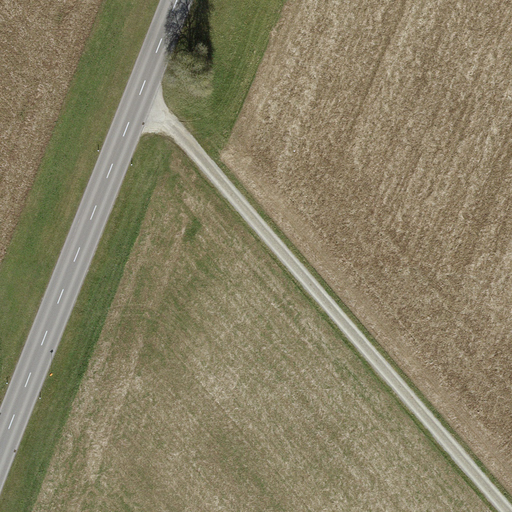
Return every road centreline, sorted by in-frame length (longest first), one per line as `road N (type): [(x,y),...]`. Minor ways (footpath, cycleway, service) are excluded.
road 1 (track): [(141,92),(508,511)]
road 2 (tertiary): [(178,0),(0,456)]
